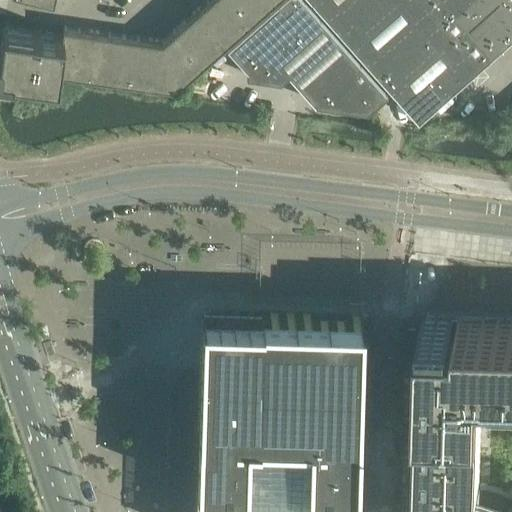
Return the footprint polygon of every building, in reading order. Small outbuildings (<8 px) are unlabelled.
[(247,22),(227,0),(210,0),(210,1),(208,0),(206,0),(196,10),(225,42),(247,22)] [(347,46),(306,0),(276,0),(227,44),(247,67),(246,73),(280,78),(288,71),(302,86),(347,46)] [(271,0),(227,0),(247,22),(271,0)] [(511,0),(312,0),(417,118),(472,70),(499,46),(511,34),(511,0)] [(225,42),(196,10),(184,20),(185,22),(176,30),(175,29),(174,29),(173,30),(202,62),(225,42)] [(58,69),(63,33),(62,33),(3,25),(0,42),(0,67),(57,76),(58,69)] [(88,73),(94,30),(63,26),(62,33),(63,33),(58,69),(88,73)] [(118,77),(124,35),(123,35),(122,35),(122,37),(110,35),(110,32),(94,30),(88,73),(118,77)] [(202,62),(173,30),(173,31),(172,31),(174,33),(165,41),(163,39),(162,40),(154,39),(147,82),(176,86),(202,62)] [(147,82),(154,39),(137,36),(137,39),(125,37),(126,35),(125,35),(124,35),(118,77),(147,82)] [(343,82),(363,64),(347,46),(302,86),(314,101),(367,109),(343,82)] [(387,91),(363,64),(343,82),(367,109),(370,106),(387,91)] [(401,233),(400,300),(429,301),(430,263),(447,263),(447,234),(401,233)] [(201,369),(199,424),(197,500),(196,511),(353,511),(360,316),(217,311),(203,311),(201,369)] [(511,511),(511,319),(511,321),(500,320),(500,319),(496,319),(496,320),(485,320),(485,318),(482,318),(482,320),(461,319),(462,318),(458,318),(458,320),(455,320),(453,320),(453,318),(448,317),(448,318),(438,318),(438,317),(436,317),(436,318),(426,318),(426,317),(421,317),(421,319),(422,319),(422,325),(421,325),(421,334),(422,334),(421,349),(420,349),(420,361),(421,361),(420,377),(419,388),(420,388),(420,404),(419,404),(418,413),(420,413),(419,424),(418,424),(418,427),(419,427),(419,438),(418,438),(418,442),(419,442),(418,453),(417,453),(417,456),(418,456),(418,467),(417,467),(417,471),(418,471),(417,482),(416,482),(416,485),(417,485),(417,496),(416,496),(416,500),(417,500),(417,511),(415,511),(511,511)]
